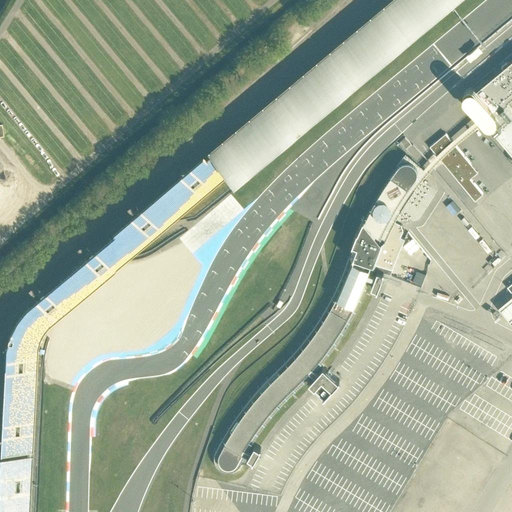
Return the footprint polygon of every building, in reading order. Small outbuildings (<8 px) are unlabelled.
[(389,0),(202,155),(222,181),(230,190),(456,0),(389,0)] [(511,102),(509,99),(496,110),(492,106),(511,89),(511,57),(477,87),(474,85),(471,84),(467,85),(465,86),(464,88),(463,90),(463,93),(463,95),(465,97),(485,119),(486,118),(494,127),(493,128),(511,150),(511,102)] [(279,62),(272,65),(275,71),(282,68),(279,62)] [(379,123),(359,124),(365,120),(364,114),(354,114),(354,116),(355,116),(298,156),(354,154),(361,149),(362,149),(367,145),(367,138),(382,127),(379,123)] [(445,132),(429,146),(475,200),(483,193),(464,170),(472,164),(445,132)] [(22,133),(17,136),(31,160),(36,157),(22,133)] [(405,142),(414,148),(418,142),(409,136),(405,142)] [(0,335),(0,458),(31,457),(36,356),(38,339),(48,324),(119,266),(131,256),(222,181),(202,155),(24,300),(8,318),(1,332),(0,335)] [(417,184),(420,181),(415,177),(416,176),(416,175),(416,174),(417,173),(417,172),(417,171),(417,170),(417,168),(416,167),(416,166),(415,165),(414,164),(413,163),(412,162),(411,162),(411,161),(409,161),(408,161),(407,160),(406,160),(405,160),(404,161),(403,161),(402,161),(401,162),(400,163),(399,163),(399,164),(392,173),(382,188),(371,206),(365,220),(363,218),(358,230),(357,230),(352,242),(357,244),(353,255),(353,257),(358,259),(351,278),(341,300),(335,311),(321,332),(312,345),(298,362),(275,385),(263,397),(251,412),(244,421),(236,435),(225,453),(225,454),(224,455),(224,457),(224,458),(225,459),(226,460),(227,461),(228,462),(229,462),(231,462),(232,462),(233,461),(235,460),(235,459),(247,440),(267,412),(286,391),(302,375),(311,366),(319,356),(328,344),(335,335),(342,323),(348,313),(353,304),(357,294),(360,288),(362,283),(370,262),(376,263),(392,268),(404,238),(400,236),(403,230),(401,224),(394,220),(404,203),(417,184)] [(480,217),(475,221),(485,234),(490,230),(480,217)] [(409,250),(419,253),(424,239),(414,236),(409,250)] [(495,244),(500,253),(509,249),(505,239),(495,244)] [(376,263),(374,269),(377,270),(383,272),(390,275),(392,268),(376,263)] [(416,276),(426,280),(429,269),(419,266),(416,276)] [(371,286),(377,289),(383,272),(377,270),(371,286)] [(511,300),(499,310),(511,325),(511,300)] [(309,382),(324,396),(338,380),(323,366),(309,382)] [(261,454),(268,458),(275,445),(268,441),(261,454)] [(247,456),(253,460),(260,448),(254,444),(247,456)] [(27,511),(31,457),(0,458),(0,511),(27,511)]
